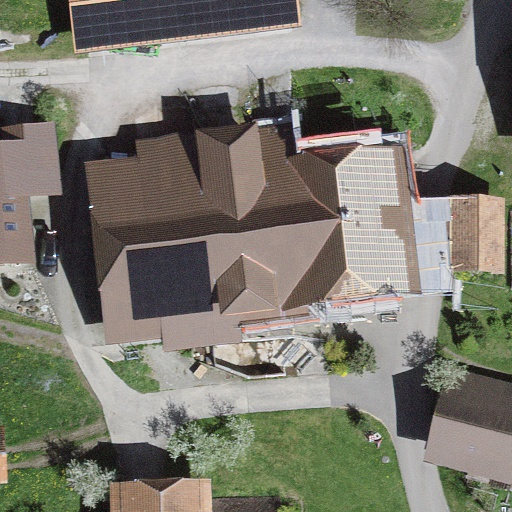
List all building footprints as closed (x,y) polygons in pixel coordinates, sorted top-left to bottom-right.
[(78,0),(82,36),(289,12),(287,0),(78,0)] [(0,263),(22,261),(16,199),(55,195),(48,125),(6,129),(9,162),(0,162),(0,263)] [(111,324),(390,286),(375,175),(288,187),(280,137),(132,157),(134,174),(91,180),(111,324)] [(448,266),(504,269),(507,204),(451,202),(448,266)] [(511,495),(511,388),(449,372),(427,458),(495,475),(491,490),(511,495)] [(190,511),(190,498),(116,501),(116,511),(190,511)]
